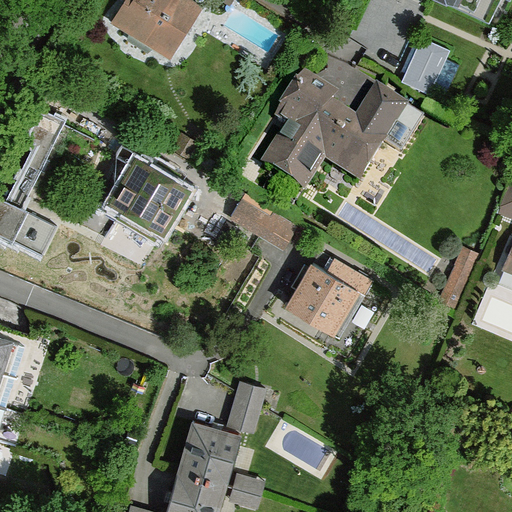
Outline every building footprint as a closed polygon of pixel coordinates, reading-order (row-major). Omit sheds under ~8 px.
[(200,8),(186,0),(129,0),(116,21),(171,55),(200,8)] [(455,0),(452,6),(491,24),(501,0),(508,0),(511,1),(511,0),(455,0)] [(433,91),(454,46),(424,32),(403,77),(433,91)] [(299,89),(279,120),(292,129),(268,166),(304,190),(325,159),(360,181),(385,143),(401,153),(422,119),(379,91),(357,125),(331,109),(335,102),(308,87),(304,92),(299,89)] [(17,137),(35,146),(51,114),(34,105),(17,137)] [(1,197),(0,198),(0,232),(7,236),(65,121),(51,114),(35,146),(8,201),(1,197)] [(183,138),(177,148),(198,161),(202,154),(194,150),(196,146),(183,138)] [(138,160),(115,201),(163,230),(187,189),(138,160)] [(511,208),(511,183),(503,205),(511,208)] [(261,235),(272,218),(243,200),(233,217),(261,235)] [(297,225),(276,211),(272,218),(261,235),(285,248),(297,225)] [(59,226),(31,212),(16,241),(44,255),(59,226)] [(511,248),(503,268),(511,271),(511,248)] [(477,254),(466,250),(442,301),(454,306),(477,254)] [(312,260),(286,305),(333,333),(358,290),(366,294),(373,282),(351,269),(345,279),(312,260)] [(0,371),(2,372),(12,341),(0,337),(0,371)] [(2,372),(16,377),(26,346),(12,341),(2,372)] [(16,377),(2,372),(0,371),(0,405),(6,408),(16,377)] [(266,389),(243,381),(238,395),(263,402),(266,389)] [(263,402),(238,395),(230,424),(254,431),(263,402)] [(180,471),(228,486),(242,435),(194,420),(180,471)] [(220,511),(228,486),(180,471),(166,511),(220,511)] [(264,482),(238,475),(231,501),(257,508),(264,482)]
